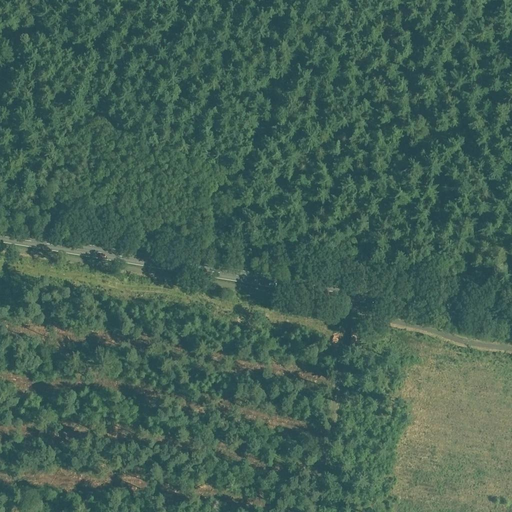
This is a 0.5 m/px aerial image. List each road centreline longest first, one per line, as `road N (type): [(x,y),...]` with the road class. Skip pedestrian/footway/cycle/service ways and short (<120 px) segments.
road 1 (secondary): [(511,322),(0,236)]
road 2 (track): [(345,293),(315,511)]
